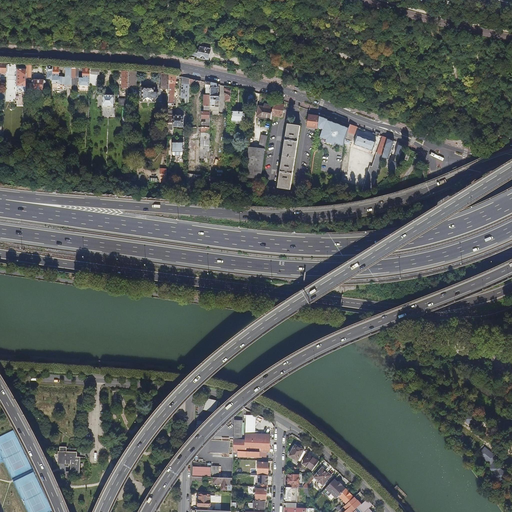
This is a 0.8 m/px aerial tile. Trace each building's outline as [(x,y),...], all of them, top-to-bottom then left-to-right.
[(198,58),(209,61),(211,50),(200,47),(199,52),(195,51),(194,57),(198,58)] [(53,83),(53,84),(72,85),(72,77),(72,68),(66,68),(66,77),(59,77),(60,67),(53,67),(53,83)] [(17,87),(26,87),(26,83),(27,78),(27,70),(18,69),(17,87)] [(80,85),(90,86),(90,85),(91,69),(84,69),(84,79),(80,78),(80,85)] [(91,69),(90,85),(98,86),(98,74),(99,75),(100,70),(91,69)] [(129,71),(128,88),(137,89),(137,72),(129,71)] [(170,75),(162,73),(161,89),(169,89),(170,75)] [(34,84),(34,90),(44,90),(44,84),(45,84),(46,83),(46,82),(45,81),(44,81),(34,80),(34,81),(33,81),(32,82),(32,83),(33,83),(33,84),(34,84)] [(207,136),(210,136),(211,107),(211,83),(207,82),(206,95),(205,95),(204,106),(205,106),(205,109),(203,109),(203,111),(202,111),(202,119),(206,119),(206,122),(202,122),(202,127),(201,127),(201,136),(207,136)] [(211,83),(211,107),(219,107),(219,94),(219,93),(218,93),(218,88),(218,85),(211,83)] [(143,88),(142,102),(154,102),(154,98),(157,99),(157,98),(157,93),(157,92),(155,92),(155,89),(143,88)] [(114,96),(104,96),(103,106),(114,107),(114,96)] [(257,117),(271,119),(272,116),(274,106),(264,104),(264,106),(259,105),(257,117)] [(274,106),(272,116),(282,117),(284,105),(274,104),(274,106)] [(243,112),(233,111),(232,122),(243,122),(243,112)] [(168,118),(167,136),(170,136),(170,131),(171,131),(171,129),(174,129),(174,127),(184,127),(184,116),(181,116),(177,116),(174,116),(174,118),(168,118)] [(308,128),(318,129),(318,128),(319,117),(309,116),(308,128)] [(336,143),(344,147),(345,140),(349,129),(328,121),(328,120),(319,117),(318,128),(323,130),(321,136),(321,137),(322,138),(322,139),(323,139),(322,141),(335,146),(336,143)] [(288,125),(278,188),(290,190),(295,158),(300,127),(297,126),(298,122),(292,121),(291,125),(288,125)] [(344,147),(341,171),(346,171),(349,144),(350,142),(351,142),(357,128),(350,125),(349,129),(345,140),(344,147)] [(258,147),(265,148),(266,137),(260,135),(258,147)] [(363,138),(358,136),(354,145),(373,152),(376,142),(370,140),(370,141),(363,138)] [(362,191),(372,191),(381,162),(382,158),(388,139),(383,137),(377,153),(378,154),(377,158),(374,169),(372,168),(365,188),(363,187),(362,191)] [(200,158),(209,158),(210,140),(207,140),(201,139),(200,158)] [(382,158),(384,159),(388,160),(392,147),(394,147),(396,142),(388,139),(382,158)] [(183,143),(172,143),(172,152),(183,152),(183,143)] [(394,162),(398,163),(403,147),(399,145),(396,155),(397,155),(396,158),(396,157),(394,162)] [(245,178),(260,180),(265,150),(249,148),(245,178)] [(201,186),(209,186),(209,168),(201,168),(201,186)] [(206,399),(201,398),(198,401),(199,401),(198,411),(202,411),(202,401),(206,402),(206,399)] [(467,413),(462,419),(469,426),(475,419),(467,413)] [(234,440),(234,451),(239,452),(260,452),(263,452),(268,453),(270,453),(271,435),(262,435),(254,435),(254,416),(247,416),(246,440),(242,440),(234,440)] [(235,421),(234,440),(242,440),(243,421),(235,421)] [(210,440),(210,452),(229,453),(229,441),(210,440)] [(290,456),(298,461),(305,450),(301,447),(299,445),(296,445),(290,456)] [(497,457),(485,447),(478,456),(490,466),(497,457)] [(67,453),(59,453),(59,464),(65,464),(65,460),(72,461),(71,473),(67,473),(67,478),(71,478),(71,476),(79,476),(80,460),(76,460),(77,450),(67,449),(67,453)] [(303,464),(313,471),(319,462),(309,455),(303,464)] [(269,475),(269,463),(259,463),(259,474),(269,475)] [(193,477),(200,477),(212,478),(212,468),(193,467),(193,477)] [(327,471),(323,468),(315,477),(324,485),(331,476),(326,472),(327,471)] [(268,487),(268,476),(260,475),(259,485),(262,485),(262,487),(268,487)] [(289,475),(289,488),(295,488),(299,488),(300,476),(289,475)] [(313,475),(304,487),(304,488),(306,488),(315,477),(313,475)] [(232,491),(232,486),(233,479),(214,478),(214,484),(222,484),(222,491),(232,491)] [(338,483),(335,480),(326,488),(338,499),(340,496),(346,489),(343,486),(343,485),(339,482),(338,483)] [(295,488),(289,488),(288,488),(287,501),(295,502),(295,488)] [(306,488),(304,488),(303,488),(304,495),(307,495),(307,498),(312,498),(309,489),(306,488)] [(257,500),(265,500),(267,500),(267,490),(257,489),(257,500)] [(346,489),(340,496),(347,504),(354,498),(346,489)] [(353,511),(358,508),(368,499),(361,492),(354,498),(347,504),(340,511),(341,511),(353,511)] [(199,495),(199,510),(213,510),(213,506),(210,506),(211,495),(199,495)] [(257,500),(254,499),(254,503),(249,503),(249,509),(265,509),(265,500),(257,500)] [(372,511),(369,508),(373,505),(368,499),(358,508),(361,511),(372,511)]
